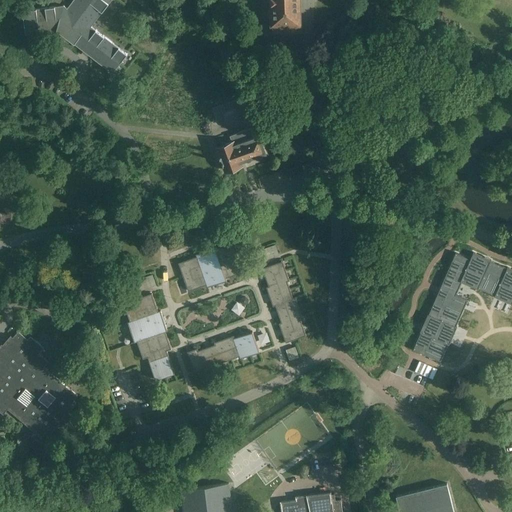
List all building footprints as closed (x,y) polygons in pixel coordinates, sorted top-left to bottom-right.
[(98,19),(99,17),(112,0),(72,0),(67,7),(67,8),(64,5),(22,11),(25,36),(57,31),(61,34),(67,39),(112,74),(128,54),(92,27),(98,19)] [(271,0),(273,32),(297,32),(297,31),(300,31),(300,18),(301,16),(301,11),(300,10),(299,0),(271,0)] [(249,93),(238,96),(244,114),(255,111),(249,93)] [(217,147),(218,148),(226,171),(242,166),(241,163),(266,154),(264,147),(261,139),(264,138),(260,126),(260,125),(229,136),(232,142),(217,147)] [(178,261),(189,290),(207,283),(207,285),(211,284),(227,278),(226,276),(244,269),(233,241),(215,248),(215,245),(195,253),(196,255),(178,261)] [(259,263),(279,255),(275,244),(255,252),(259,263)] [(421,332),(413,349),(440,361),(448,344),(449,344),(457,326),(456,326),(467,299),(456,294),(462,281),(478,289),(479,288),(495,295),(494,296),(511,303),(511,268),(507,267),(507,268),(491,260),(490,259),(484,257),(473,252),(470,259),(456,252),(429,314),(428,313),(423,325),(420,330),(420,331),(421,332)] [(306,334),(303,324),(300,316),(302,315),(295,296),(293,297),(287,280),(289,279),(282,260),(262,267),(268,285),(266,286),(273,305),(275,304),(278,313),(281,321),(279,322),(286,341),(306,334)] [(135,280),(139,291),(157,285),(152,272),(135,280)] [(167,329),(162,314),(161,310),(160,309),(159,309),(158,310),(152,292),(123,301),(129,320),(127,320),(134,340),(136,339),(142,357),(147,356),(166,349),(171,348),(164,329),(167,329)] [(197,319),(196,328),(205,328),(205,319),(197,319)] [(0,411),(3,414),(8,408),(41,437),(46,432),(49,435),(57,426),(62,430),(73,417),(68,412),(76,403),(73,400),(77,395),(44,367),(48,361),(39,353),(44,347),(31,336),(28,339),(18,331),(13,337),(11,336),(3,345),(2,344),(0,345),(0,411)] [(259,351),(252,331),(234,337),(233,335),(214,342),(215,345),(198,351),(197,348),(187,352),(194,372),(202,369),(203,371),(223,364),(222,362),(238,356),(239,359),(259,351)] [(511,333),(489,335),(489,346),(503,345),(503,350),(511,349),(511,333)] [(295,346),(286,350),(290,361),(299,357),(295,346)] [(174,372),(167,352),(166,349),(147,356),(154,378),(174,372)] [(60,354),(56,358),(61,363),(65,358),(60,354)] [(419,361),(415,371),(431,378),(433,379),(437,369),(419,361)] [(139,363),(128,365),(130,376),(141,374),(139,363)] [(233,511),(229,483),(191,488),(181,489),(183,505),(183,511),(233,511)] [(453,511),(447,483),(402,494),(396,496),(400,511),(453,511)] [(342,511),(341,499),(335,500),(334,493),(331,494),(331,491),(295,496),(296,499),(280,501),(281,511),(342,511)]
